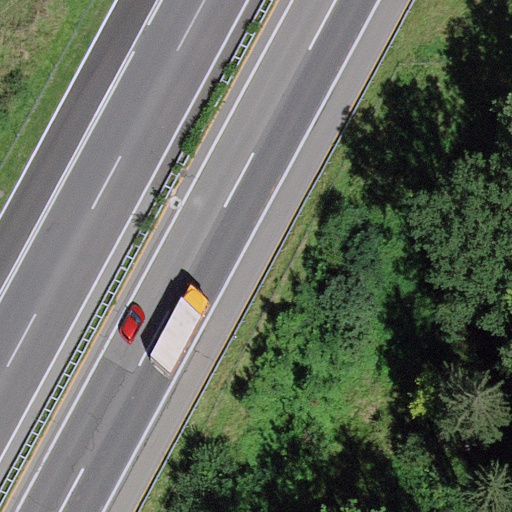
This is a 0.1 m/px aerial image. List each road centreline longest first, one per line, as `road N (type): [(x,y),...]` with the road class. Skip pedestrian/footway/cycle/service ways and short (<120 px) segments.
road 1 (motorway): [(60,511),(336,0)]
road 2 (motorway): [(205,0),(0,381)]
